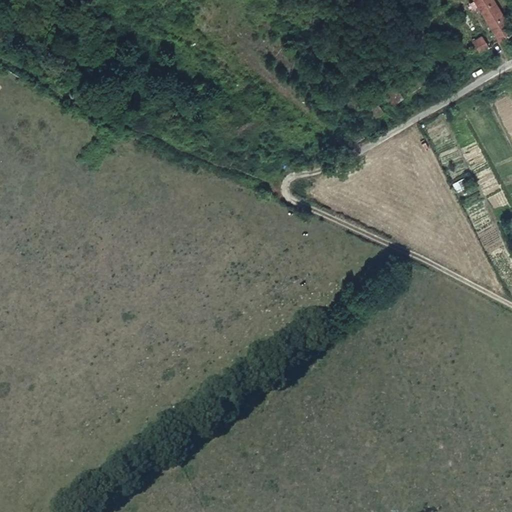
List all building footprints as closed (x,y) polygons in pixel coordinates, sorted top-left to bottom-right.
[(502,16),(491,0),(473,0),(499,40),(511,32),(508,27),(511,24),(511,20),(507,13),(502,16)] [(401,7),(392,14),(435,74),(444,67),(401,7)] [(378,23),(369,30),(413,91),(422,84),(378,23)] [(480,37),(471,42),(478,52),(487,47),(480,37)] [(356,39),(348,45),(392,106),(399,100),(356,39)] [(336,53),(328,59),(372,120),(380,114),(336,53)] [(357,126),(350,130),(356,138),(362,134),(357,126)]
